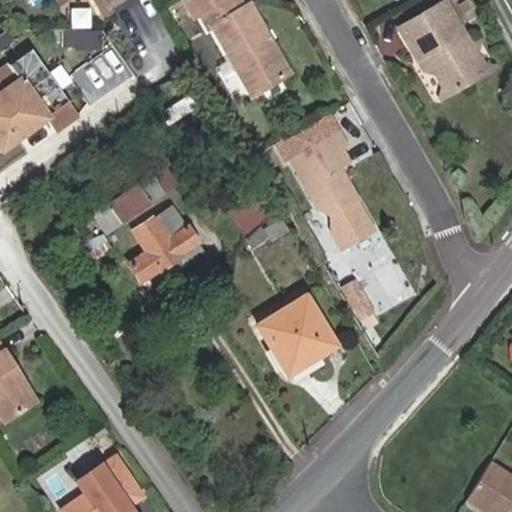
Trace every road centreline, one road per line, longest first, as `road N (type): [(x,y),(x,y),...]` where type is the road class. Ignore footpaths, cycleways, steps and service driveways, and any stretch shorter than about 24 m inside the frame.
road 1 (residential): [(323,0),(476,282),(491,293)]
road 2 (residential): [(0,254),(180,511)]
road 3 (tertiary): [(491,293),(321,484)]
road 4 (unknown): [(321,484),(200,339)]
